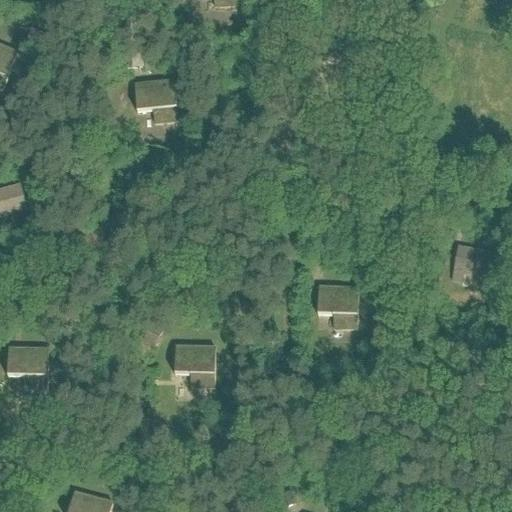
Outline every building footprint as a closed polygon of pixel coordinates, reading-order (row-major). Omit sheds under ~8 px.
[(214,0),(215,10),(239,9),(238,0),(214,0)] [(0,92),(3,94),(19,57),(0,48),(0,92)] [(138,58),(122,60),(123,71),(139,69),(138,58)] [(155,127),(179,125),(175,85),(135,89),(138,117),(154,115),(155,127)] [(374,127),(391,129),(393,115),(376,113),(374,127)] [(0,219),(28,212),(21,188),(0,194),(0,219)] [(491,281),(496,257),(459,250),(453,283),(463,285),(464,276),(491,281)] [(358,333),(359,292),(320,291),(319,319),(335,320),(334,332),(358,333)] [(159,334),(148,331),(144,347),(155,350),(159,334)] [(216,392),(216,352),(176,351),(176,379),(192,379),(192,391),(216,392)] [(48,393),(49,353),(9,352),(9,381),(25,381),(24,393),(48,393)] [(112,511),(114,507),(75,496),(70,511),(112,511)]
